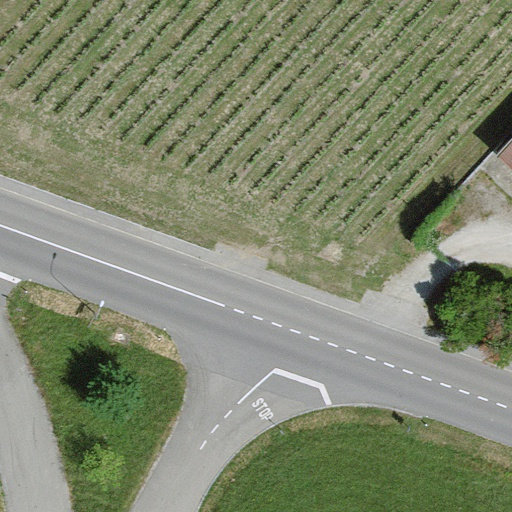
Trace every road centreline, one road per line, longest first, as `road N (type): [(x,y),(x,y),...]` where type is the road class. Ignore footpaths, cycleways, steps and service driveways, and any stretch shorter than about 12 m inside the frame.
road 1 (tertiary): [(0,225),(309,334)]
road 2 (unclassified): [(309,334),(212,430),(164,511)]
road 3 (tertiary): [(309,334),(511,411)]
road 4 (unclassified): [(41,511),(0,377)]
road 5 (track): [(357,353),(444,259)]
